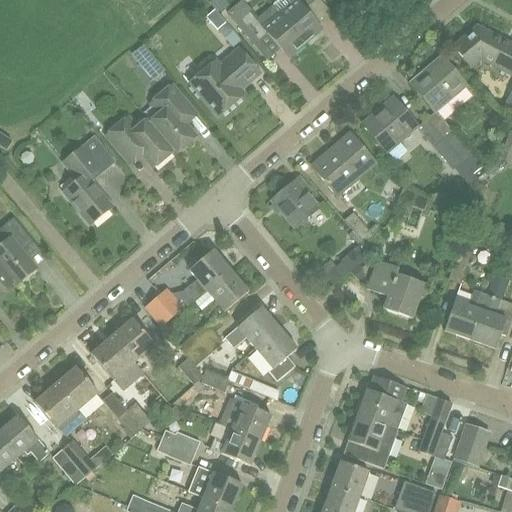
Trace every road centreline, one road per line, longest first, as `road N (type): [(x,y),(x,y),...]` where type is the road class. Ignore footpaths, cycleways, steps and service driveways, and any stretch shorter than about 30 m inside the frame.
road 1 (residential): [(217,198),(450,0)]
road 2 (residential): [(0,386),(217,198)]
road 3 (residential): [(340,347),(217,198)]
road 4 (residential): [(511,406),(340,347)]
road 5 (residential): [(275,511),(340,347)]
